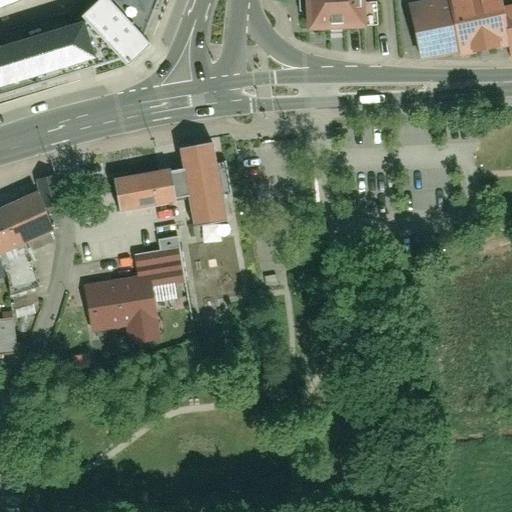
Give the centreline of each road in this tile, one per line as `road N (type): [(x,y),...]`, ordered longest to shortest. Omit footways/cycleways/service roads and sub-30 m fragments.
road 1 (residential): [(0,492),(59,295),(82,154),(77,123)]
road 2 (tertiary): [(219,95),(511,82)]
road 3 (tertiary): [(77,123),(219,95)]
